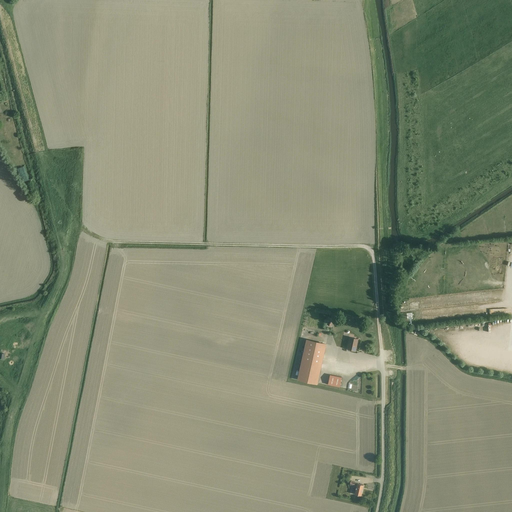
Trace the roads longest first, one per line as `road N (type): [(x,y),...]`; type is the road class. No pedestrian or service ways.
road 1 (track): [(370,253),(364,246),(114,241),(80,227)]
road 2 (unclassified): [(377,511),(380,349)]
